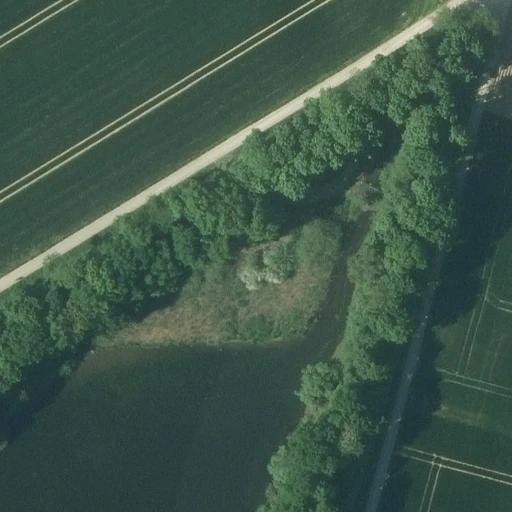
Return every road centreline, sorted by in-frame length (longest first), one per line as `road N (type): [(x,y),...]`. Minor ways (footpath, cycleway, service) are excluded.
road 1 (track): [(0,287),(467,0)]
road 2 (track): [(373,511),(508,0)]
